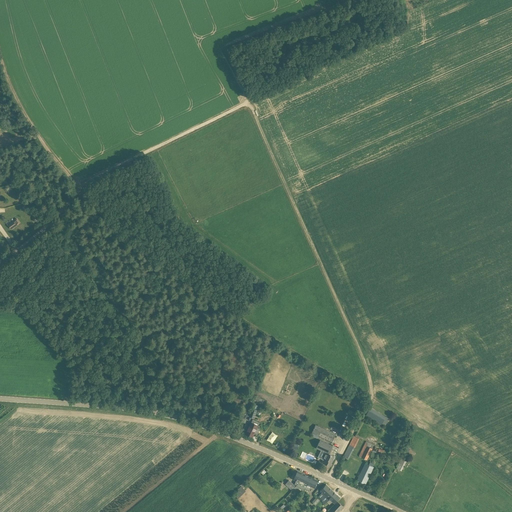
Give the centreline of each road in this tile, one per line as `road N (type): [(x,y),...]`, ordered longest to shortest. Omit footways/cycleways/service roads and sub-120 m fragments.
road 1 (track): [(251,104),(369,371),(372,394),(351,434)]
road 2 (tertiary): [(328,478),(165,414),(0,398)]
road 3 (track): [(239,439),(234,417),(154,371),(131,324),(82,272),(50,222)]
road 4 (track): [(233,312),(116,233),(80,184)]
road 5 (track): [(80,184),(251,104)]
road 6 (track): [(0,43),(25,117),(80,184)]
